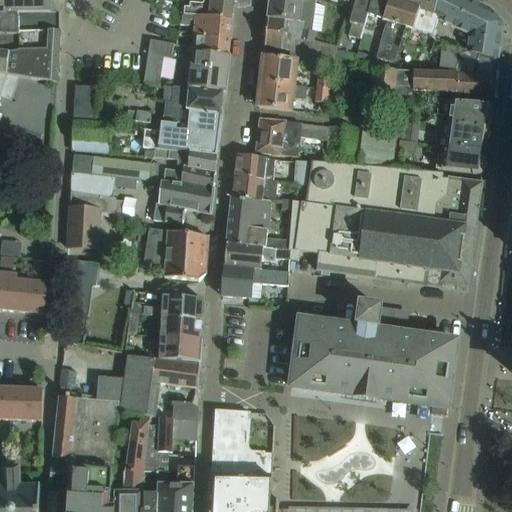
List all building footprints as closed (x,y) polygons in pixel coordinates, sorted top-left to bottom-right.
[(52,0),(0,0),(0,18),(17,20),(18,15),(55,15),(52,0)] [(183,15),(231,21),(233,3),(211,0),(211,2),(205,2),(202,5),(189,4),(189,9),(184,9),(183,15)] [(312,10),(312,7),(298,2),(289,0),(269,0),(266,25),(286,27),(285,40),(283,54),(299,55),(300,55),(302,42),(304,32),(311,33),(314,11),(312,10)] [(349,0),(289,0),(298,2),(312,7),(312,10),(314,11),(315,6),(323,8),(324,5),(343,11),(343,12),(346,13),(349,0)] [(367,17),(371,0),(349,0),(346,13),(351,14),(348,25),(351,25),(347,37),(360,41),(367,17)] [(384,27),(391,0),(371,0),(367,17),(383,22),(382,26),(384,27)] [(415,13),(419,0),(391,0),(384,27),(375,60),(394,65),(403,32),(413,35),(419,14),(415,13)] [(450,0),(419,0),(415,13),(419,14),(426,16),(416,44),(432,48),(440,26),(450,0)] [(456,32),(469,0),(468,0),(450,0),(440,26),(456,32)] [(471,39),(483,7),(469,0),(456,32),(471,39)] [(502,23),(490,10),(483,7),(471,39),(500,44),(503,26),(503,25),(502,23)] [(59,15),(55,15),(18,15),(17,20),(18,35),(60,31),(59,15)] [(231,21),(183,15),(182,15),(180,26),(194,27),(193,36),(229,40),(231,21)] [(17,20),(0,18),(0,51),(18,54),(58,51),(60,32),(60,31),(18,35),(17,20)] [(265,39),(285,40),(286,27),(266,25),(265,39)] [(227,57),(229,40),(193,36),(192,48),(186,47),(186,52),(193,53),(227,57)] [(283,54),(285,40),(265,39),(263,49),(264,49),(264,52),(283,54)] [(498,62),(500,44),(471,39),(467,56),(466,76),(496,78),(498,62)] [(147,57),(163,59),(170,61),(173,45),(150,41),(147,57)] [(299,55),(298,59),(328,68),(330,63),(335,48),(314,42),(314,45),(302,42),(300,55),(299,55)] [(330,63),(346,66),(352,67),(355,57),(336,51),(336,48),(335,48),(330,63)] [(18,54),(0,51),(0,76),(7,78),(36,84),(56,85),(58,51),(18,54)] [(229,57),(227,57),(193,53),(189,90),(223,94),(224,94),(229,57)] [(159,87),(163,59),(147,57),(143,85),(159,87)] [(428,73),(456,75),(458,61),(430,58),(428,73)] [(296,62),(263,59),(260,83),(294,86),(296,62)] [(466,76),(456,75),(428,73),(411,72),(393,72),(372,70),(369,99),(388,101),(390,101),(390,100),(412,102),(413,90),(454,94),(454,97),(496,100),(496,78),(466,76)] [(315,89),(329,90),(331,78),(316,77),(315,89)] [(294,87),(294,86),(260,83),(257,109),(277,111),(291,112),(292,100),(304,101),(305,89),(294,87)] [(223,94),(189,90),(188,90),(171,87),(170,103),(166,102),(164,118),(176,120),(187,122),(189,112),(220,116),(223,94)] [(93,120),(94,89),(74,88),(73,119),(93,120)] [(328,105),(329,90),(315,89),(313,103),(328,105)] [(386,115),(388,101),(369,99),(367,113),(386,115)] [(446,125),(488,130),(492,107),(472,106),(449,104),(449,105),(437,104),(435,116),(447,117),(446,125)] [(136,112),(135,123),(147,125),(149,114),(136,112)] [(221,116),(220,116),(189,112),(187,122),(176,120),(175,129),(219,135),(221,116)] [(175,129),(176,120),(164,118),(164,121),(164,125),(160,125),(159,134),(144,132),(142,150),(154,151),(153,160),(177,163),(176,166),(215,172),(217,157),(216,157),(219,135),(175,129)] [(302,137),(303,127),(279,124),(259,122),(255,154),(275,157),(300,159),(302,140),(326,143),(327,140),(302,137)] [(362,168),(366,124),(362,123),(362,131),(328,128),(327,130),(303,127),(302,137),(327,140),(326,143),(324,165),(362,168)] [(111,126),(73,124),(71,152),(109,154),(111,126)] [(362,168),(393,171),(397,127),(366,124),(362,168)] [(401,124),(399,143),(415,144),(417,126),(401,124)] [(488,130),(446,125),(442,125),(440,139),(444,139),(443,148),(485,152),(488,130)] [(413,155),(415,144),(399,143),(398,153),(413,155)] [(482,176),(485,152),(443,148),(441,172),(462,174),(482,176)] [(234,180),(272,184),(276,162),(257,160),(237,157),(234,180)] [(70,197),(111,200),(113,189),(135,191),(136,182),(156,184),(158,166),(152,165),(152,167),(73,159),(71,175),(70,194),(70,197)] [(306,187),(307,164),(294,163),(293,187),(306,187)] [(442,176),(393,171),(362,168),(324,165),(312,164),(306,205),(294,203),(294,208),(474,232),(481,185),(461,182),(442,180),(442,176)] [(213,188),(215,172),(176,166),(176,169),(182,169),(182,173),(165,171),(163,183),(213,188)] [(277,185),(272,184),(234,180),(231,202),(270,205),(275,206),(277,185)] [(213,188),(163,183),(160,183),(157,209),(155,209),(153,226),(164,228),(182,230),(184,214),(210,217),(213,188)] [(114,201),(111,200),(70,197),(69,212),(99,214),(113,216),(114,201)] [(267,241),(270,205),(231,202),(226,247),(290,251),(291,243),(267,241)] [(469,265),(474,232),(294,208),(291,243),(290,251),(289,261),(298,262),(299,253),(318,256),(316,271),(442,289),(443,287),(463,289),(467,265),(469,265)] [(96,251),(99,214),(69,212),(66,249),(96,251)] [(145,257),(206,261),(207,239),(147,235),(145,257)] [(226,247),(224,267),(260,272),(261,263),(274,264),(275,260),(281,260),(289,261),(290,251),(226,247)] [(205,277),(206,261),(145,257),(144,264),(163,266),(161,280),(178,281),(198,283),(205,277)] [(0,258),(0,270),(10,272),(11,260),(0,258)] [(67,268),(65,283),(92,286),(95,263),(68,260),(67,268)] [(47,264),(35,263),(33,279),(45,280),(47,264)] [(224,267),(221,298),(251,301),(252,286),(259,286),(287,288),(288,275),(278,274),(260,272),(224,267)] [(0,312),(8,313),(25,315),(44,317),(47,286),(29,284),(27,283),(13,282),(13,275),(0,274),(0,312)] [(160,318),(201,321),(203,301),(161,298),(161,310),(144,310),(144,305),(132,304),(130,316),(138,316),(160,318)] [(401,324),(403,313),(360,307),(357,330),(299,322),(290,389),(433,409),(432,415),(430,415),(430,416),(447,419),(447,417),(445,417),(446,410),(447,410),(456,343),(393,335),(393,332),(397,332),(398,324),(401,324)] [(136,337),(138,316),(130,316),(127,336),(136,337)] [(200,341),(201,321),(160,318),(159,338),(200,341)] [(199,364),(200,341),(159,338),(158,361),(179,363),(199,364)] [(152,421),(195,426),(196,411),(189,407),(173,406),(172,410),(155,409),(159,387),(197,391),(199,368),(127,359),(123,407),(122,415),(140,418),(140,420),(152,421)] [(42,392),(0,390),(0,421),(41,423),(42,392)] [(123,407),(98,404),(80,402),(78,402),(58,399),(50,472),(71,472),(70,487),(70,495),(68,511),(109,511),(112,488),(109,487),(117,415),(122,415),(123,407)] [(246,454),(244,448),(245,423),(248,423),(249,416),(250,416),(250,415),(215,412),(208,511),(269,511),(271,480),(271,479),(272,455),(271,455),(271,456),(263,455),(263,458),(252,457),(246,454)] [(112,488),(109,511),(128,511),(129,500),(143,500),(146,477),(156,477),(159,443),(149,443),(152,421),(140,420),(139,428),(132,425),(122,488),(112,488)] [(194,441),(195,426),(152,421),(149,443),(159,443),(156,477),(146,477),(142,511),(192,511),(195,465),(195,441),(194,441)] [(281,444),(260,442),(259,450),(280,452),(281,444)] [(0,511),(38,511),(39,487),(18,486),(18,469),(0,468),(0,481),(0,511)] [(49,484),(70,487),(71,472),(50,472),(49,484)] [(68,511),(70,495),(48,494),(47,511),(68,511)] [(129,500),(128,511),(142,511),(143,500),(129,500)]
